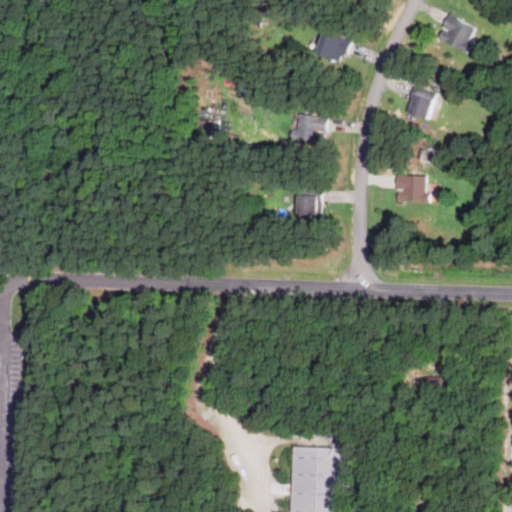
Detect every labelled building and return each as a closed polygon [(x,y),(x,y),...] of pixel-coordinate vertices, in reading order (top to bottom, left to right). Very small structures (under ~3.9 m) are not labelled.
[(440,39),(468,51),(479,26),(451,14),(440,39)] [(318,53),(344,64),(354,41),(328,30),(318,53)] [(437,98),(416,93),(412,113),(433,118),(437,98)] [(327,114),(300,114),(300,142),(327,142),(327,114)] [(429,174),(399,174),(399,202),(429,202),(429,174)] [(300,213),(324,213),(324,192),(300,192),(300,213)] [(294,511),(345,511),(347,447),(296,446),(294,511)]
